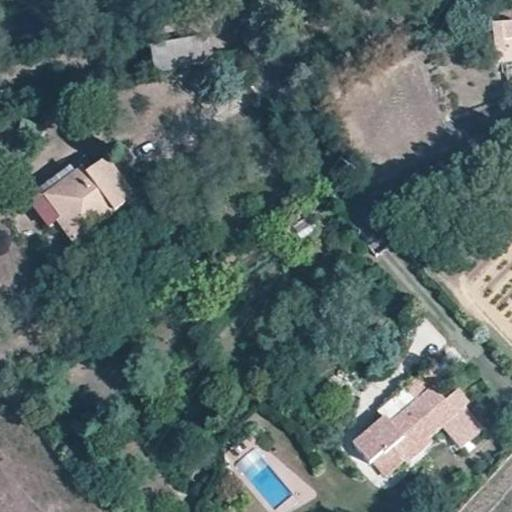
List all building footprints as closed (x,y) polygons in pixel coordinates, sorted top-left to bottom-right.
[(511,24),(502,25),(503,40),(511,39),(511,24)] [(502,25),(492,26),(495,54),(504,53),(503,40),(502,25)] [(207,37),(150,49),(155,75),(211,62),(207,37)] [(511,61),(499,63),(502,94),(511,92),(511,61)] [(133,199),(121,183),(95,150),(35,195),(56,222),(73,245),(133,199)] [(35,195),(26,201),(47,229),(56,222),(35,195)] [(315,230),(309,221),(295,231),(300,239),(315,230)] [(443,383),(430,368),(405,389),(416,402),(391,424),(384,418),(352,445),(369,465),(372,462),(390,447),(402,462),(406,465),(433,443),(436,446),(448,436),(459,450),(483,430),(464,408),(455,415),(434,390),(443,383)] [(385,477),(402,462),(390,447),(372,462),(385,477)]
